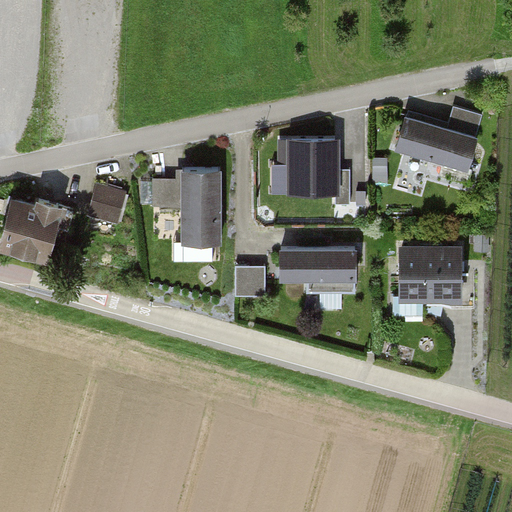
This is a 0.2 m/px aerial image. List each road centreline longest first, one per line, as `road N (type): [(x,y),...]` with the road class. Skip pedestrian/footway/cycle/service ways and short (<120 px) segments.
road 1 (unclassified): [(0,271),(511,412)]
road 2 (unclassified): [(0,172),(510,67)]
